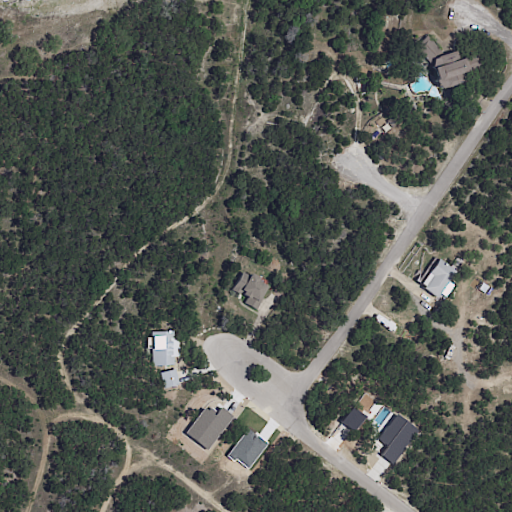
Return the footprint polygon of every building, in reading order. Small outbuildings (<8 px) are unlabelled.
[(427,37),(444,55),(456,51),(458,60),(478,56),(481,72),(463,76),(465,86),(442,91),(436,84),(431,68),(413,48),(426,36),(427,37)] [(367,78),(367,79),(368,79),(368,87),(357,86),(357,84),(357,69),(367,70),(367,78)] [(415,111),(392,130),(386,123),(410,104),(415,111)] [(450,280),(436,300),(423,290),(424,288),(420,285),(437,260),(456,273),(450,280)] [(258,283),(267,288),(262,297),(265,299),(258,312),(245,304),(248,300),(231,291),(242,273),(248,277),(249,275),(259,280),(257,282),(258,283)] [(150,332),(152,366),(176,365),(174,331),(150,332)] [(162,388),(178,385),(175,369),(159,372),(162,388)]
